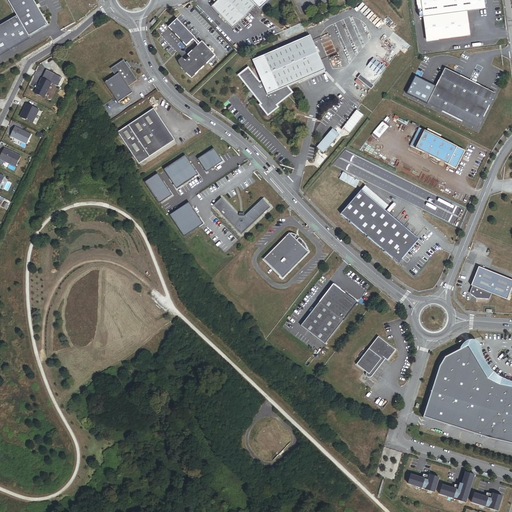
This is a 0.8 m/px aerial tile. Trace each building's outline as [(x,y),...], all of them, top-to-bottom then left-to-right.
[(0,58),(30,41),(29,39),(48,28),(31,0),(9,0),(7,1),(17,19),(0,28),(0,58)] [(213,0),(215,3),(211,7),(233,29),(256,6),(259,10),(269,0),(213,0)] [(467,10),(486,8),(485,0),(421,0),(423,15),(427,41),(470,35),(467,10)] [(196,40),(175,18),(166,25),(188,48),(196,40)] [(326,70),(310,35),(300,40),(316,74),(326,70)] [(316,74),(300,40),(253,61),(262,81),(260,82),(248,68),(239,75),(262,104),(260,105),(268,116),(279,108),(277,105),(293,93),(288,86),(316,74)] [(192,78),(215,56),(201,42),(188,56),(190,57),(185,62),(184,60),(182,58),(178,62),(181,66),(182,69),(184,72),(187,75),(192,78)] [(128,86),(137,80),(129,68),(126,62),(124,60),(115,66),(119,72),(104,81),(118,102),(132,93),(128,86)] [(478,129),(495,93),(445,68),(436,86),(415,76),(407,94),(478,129)] [(51,83),(55,74),(46,70),(35,93),(44,98),(51,83)] [(372,89),(375,85),(361,74),(358,78),(372,89)] [(33,123),(39,110),(27,104),(20,117),(33,123)] [(175,141),(154,109),(117,132),(138,165),(175,141)] [(349,135),(364,116),(356,111),(342,130),(349,135)] [(383,122),(373,133),(379,139),(389,127),(383,122)] [(27,144),(31,135),(15,127),(10,136),(27,144)] [(416,150),(426,132),(420,129),(411,147),(416,150)] [(324,154),(340,135),(333,130),(317,148),(324,154)] [(457,170),(466,152),(426,132),(416,150),(457,170)] [(223,161),(214,148),(198,159),(206,172),(223,161)] [(16,166),(21,157),(4,149),(0,157),(0,159),(9,164),(9,163),(16,166)] [(185,156),(164,170),(177,189),(198,175),(185,156)] [(172,195),(158,174),(144,183),(158,204),(172,195)] [(389,207),(365,187),(361,191),(385,212),(389,207)] [(453,210),(455,206),(419,188),(417,192),(414,190),(409,202),(433,213),(434,212),(437,213),(436,214),(439,216),(440,214),(443,215),(447,207),(453,210)] [(399,264),(419,240),(385,212),(361,191),(341,215),(399,264)] [(241,235),(260,216),(270,207),(262,199),(244,216),(239,216),(226,203),(221,198),(213,206),(241,235)] [(203,224),(189,203),(169,215),(184,237),(203,224)] [(290,234),(289,233),(263,260),(282,278),(309,252),(307,250),(307,249),(306,247),(305,244),(302,241),(299,238),(297,240),(294,238),(297,236),(294,234),(291,233),(290,234)] [(507,302),(511,290),(511,282),(479,269),(471,288),(473,288),(470,295),(476,300),(490,301),(492,296),(507,302)] [(325,344),(357,302),(346,294),(347,294),(343,291),(332,283),(300,326),(325,344)] [(384,358),(392,347),(377,336),(356,365),(364,371),(366,372),(379,354),(382,356),(384,358)] [(488,379),(469,345),(445,357),(440,366),(424,417),(499,441),(511,443),(511,386),(499,385),(488,379)] [(369,374),(382,356),(379,354),(366,372),(364,371),(363,372),(364,374),(365,375),(367,375),(369,374)] [(466,503),(474,475),(466,472),(460,490),(456,489),(447,486),(444,495),(453,498),(454,497),(458,498),(457,500),(466,503)] [(435,492),(439,478),(430,475),(429,481),(424,479),(425,479),(411,475),(408,484),(422,488),(422,487),(426,488),(426,489),(425,489),(435,492)] [(498,511),(502,497),(494,494),(492,499),(488,498),(474,493),(472,502),(485,507),(485,505),(489,507),(489,508),(498,511)]
